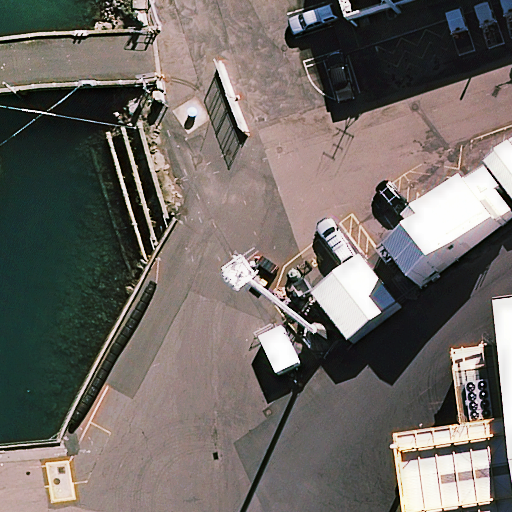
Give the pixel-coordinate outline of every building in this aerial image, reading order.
[(405,0),(409,12),(446,0),(405,0)] [(511,144),(486,164),(511,198),(511,144)] [(511,215),(482,173),(408,226),(413,233),(388,251),(413,286),(511,215)] [(397,307),(361,261),(314,297),(350,343),(397,307)] [(511,511),(511,312),(499,314),(511,410),(511,432),(411,446),(419,511),(511,511)]
